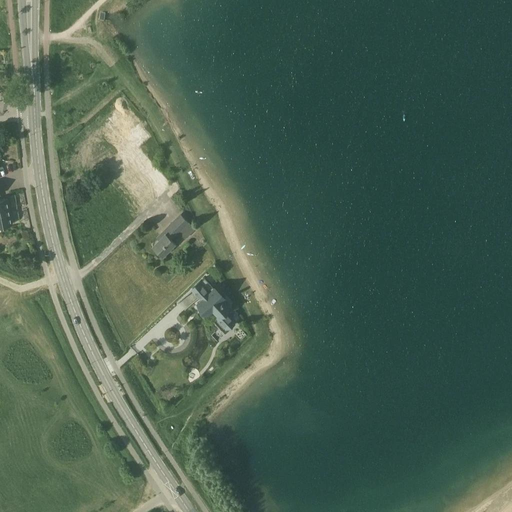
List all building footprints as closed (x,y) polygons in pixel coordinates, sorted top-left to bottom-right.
[(124,103),(119,108),(124,113),(119,119),(132,131),(143,120),(124,103)] [(109,105),(92,120),(98,126),(114,112),(109,105)] [(104,124),(83,142),(98,158),(119,140),(104,124)] [(0,226),(12,224),(7,198),(0,199),(0,193),(0,191),(0,226)] [(173,224),(171,223),(160,233),(162,235),(153,245),(163,255),(175,242),(172,238),(179,231),(185,237),(194,228),(182,215),(173,224)] [(201,280),(192,288),(202,298),(197,302),(207,313),(211,310),(217,316),(216,317),(226,328),(235,320),(225,309),(230,305),(224,298),(225,297),(215,286),(214,287),(205,277),(201,280)]
